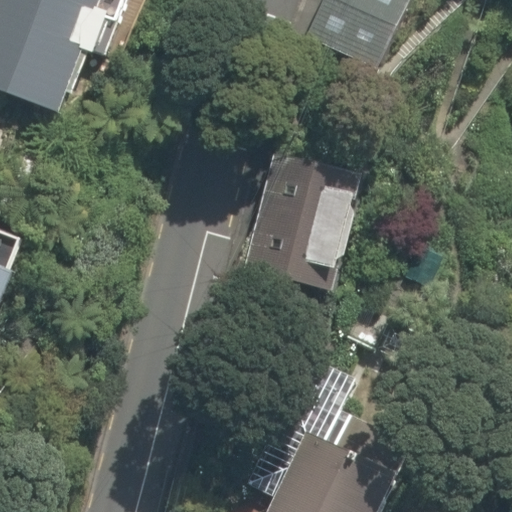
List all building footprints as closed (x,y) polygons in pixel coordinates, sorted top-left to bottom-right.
[(0,0),(0,96),(63,128),(92,68),(77,60),(106,0),(0,0)] [(423,3),(416,0),(323,0),(301,47),(384,86),(423,3)] [(352,289),(369,206),(338,200),(342,180),(273,166),(249,282),(311,295),(314,281),(352,289)] [(0,348),(28,287),(17,282),(31,254),(0,238),(0,348)] [(287,511),(401,511),(411,494),(321,448),(287,511)]
